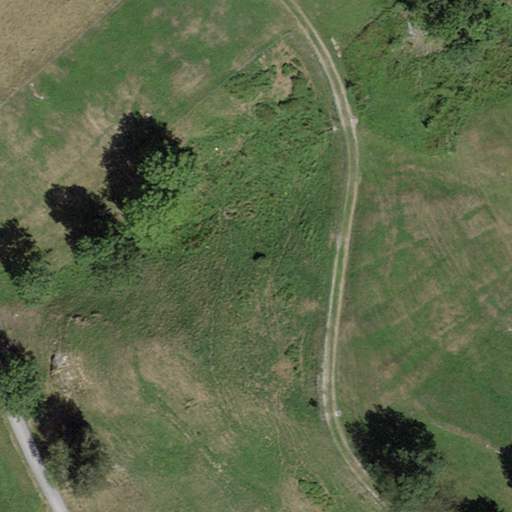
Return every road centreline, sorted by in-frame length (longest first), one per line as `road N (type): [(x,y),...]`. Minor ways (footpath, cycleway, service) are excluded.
road 1 (track): [(274,0),(336,80),(350,152),(327,408),(397,511)]
road 2 (unclassified): [(55,511),(0,385)]
